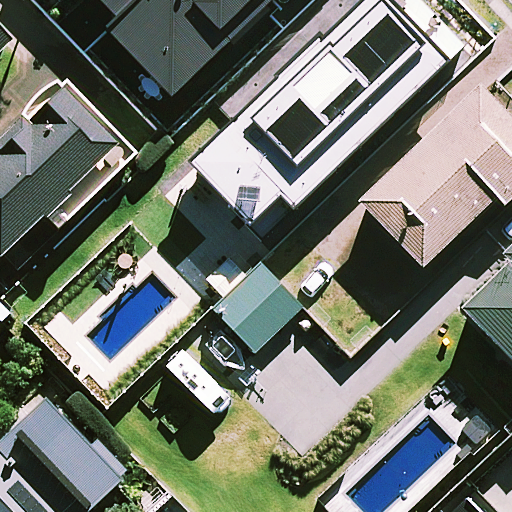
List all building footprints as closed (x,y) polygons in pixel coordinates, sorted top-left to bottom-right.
[(115,0),(103,12),(172,83),(258,0),(115,0)] [(458,67),(394,0),(351,0),(198,145),(249,199),(278,171),(312,206),(458,67)] [(0,52),(13,39),(0,26),(0,52)] [(50,244),(36,229),(50,215),(65,230),(139,157),(66,83),(0,147),(0,250),(21,272),(50,244)] [(511,192),(511,115),(481,83),(360,199),(421,263),(496,193),(503,201),(511,192)] [(511,248),(508,252),(511,256),(511,262),(465,309),(511,357),(511,248)] [(300,306),(260,265),(214,310),(255,351),(300,306)] [(77,511),(124,469),(46,385),(0,427),(0,511),(77,511)] [(482,511),(467,496),(449,511),(482,511)]
